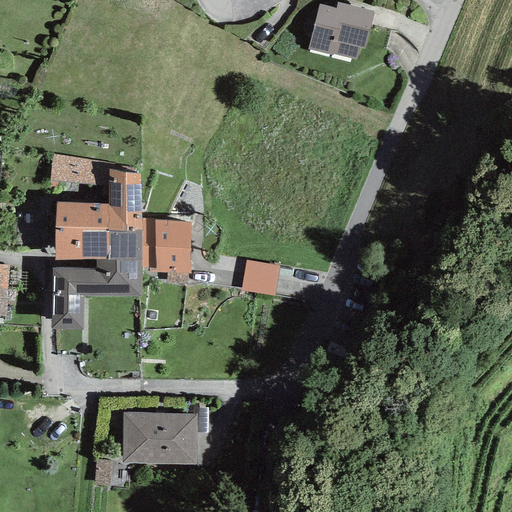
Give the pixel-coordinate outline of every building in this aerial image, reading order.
[(335,9),(318,4),(314,20),(304,17),(301,29),(311,32),(307,47),(355,59),(358,47),(364,49),(374,12),(336,3),(335,9)] [(50,180),(108,186),(108,170),(114,171),(114,164),(52,154),(50,180)] [(55,259),(96,259),(109,259),(141,260),(141,231),(141,218),(141,174),(135,173),(120,171),(114,171),(108,170),(108,186),(107,204),(56,203),(55,259)] [(156,218),(141,218),(141,231),(141,260),(141,267),(156,267),(156,272),(191,274),(190,222),(156,220),(156,218)] [(141,267),(141,260),(109,259),(96,259),(96,269),(51,269),(51,329),(83,329),(83,296),(141,296),(141,267)] [(279,266),(246,260),(241,290),(274,296),(279,266)] [(0,316),(6,317),(8,267),(0,266),(0,316)] [(196,433),(207,433),(207,408),(192,408),(192,414),(196,414),(196,433)] [(196,414),(122,413),(121,463),(196,464),(196,433),(196,414)] [(109,487),(111,461),(95,460),(93,486),(109,487)]
